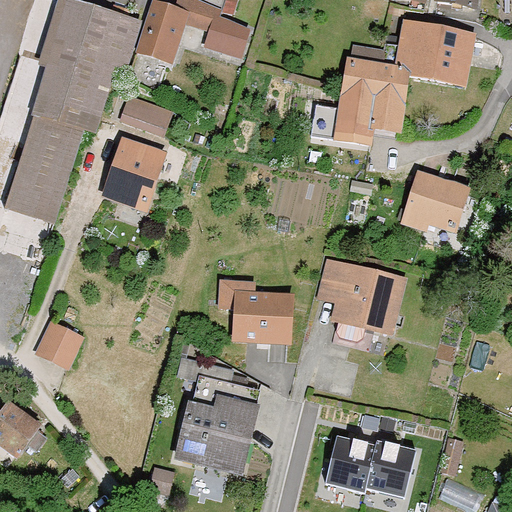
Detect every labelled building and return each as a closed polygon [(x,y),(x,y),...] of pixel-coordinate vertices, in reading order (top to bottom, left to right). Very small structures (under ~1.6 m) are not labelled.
[(84,0),(70,0),(5,206),(67,224),(93,137),(107,142),(152,21),(84,0)] [(159,0),(152,21),(141,50),(184,65),(198,27),(222,36),(230,14),(192,0),(159,0)] [(494,0),(444,0),(444,2),(492,11),(494,0)] [(351,56),(339,131),(378,137),(379,128),(413,134),(422,79),(476,88),(484,33),(411,21),(404,65),(351,56)] [(123,119),(167,135),(177,107),(133,91),(123,119)] [(128,130),(103,194),(158,216),(183,152),(128,130)] [(416,173),(401,220),(456,238),(471,191),(416,173)] [(332,255),(318,313),(402,335),(416,277),(332,255)] [(237,290),(235,343),(304,345),(305,292),(237,290)] [(55,321),(39,353),(79,373),(94,341),(55,321)] [(198,384),(178,458),(248,477),(268,402),(198,384)] [(54,426),(17,400),(0,424),(0,438),(30,460),(54,426)] [(415,456),(337,441),(328,487),(406,502),(415,456)]
